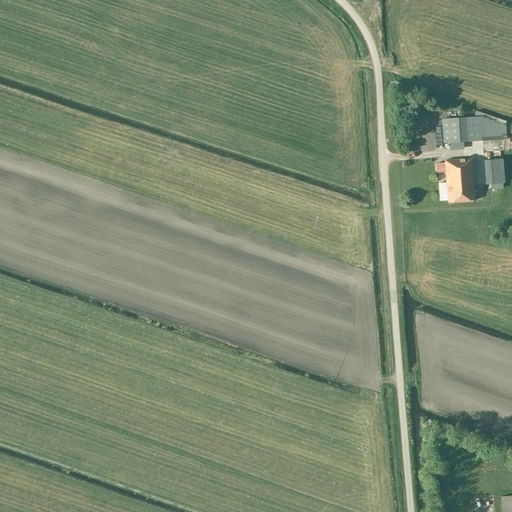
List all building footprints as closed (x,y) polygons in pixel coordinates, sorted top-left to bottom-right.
[(441,119),(443,142),(479,140),(478,116),(441,119)] [(505,124),(478,116),(479,140),(506,138),(505,124)] [(436,163),(437,172),(445,172),(447,202),(475,200),(472,158),(444,160),(444,163),(436,163)] [(503,182),(501,158),(484,160),(486,184),(503,182)] [(511,511),(511,495),(501,496),(502,511),(511,511)]
